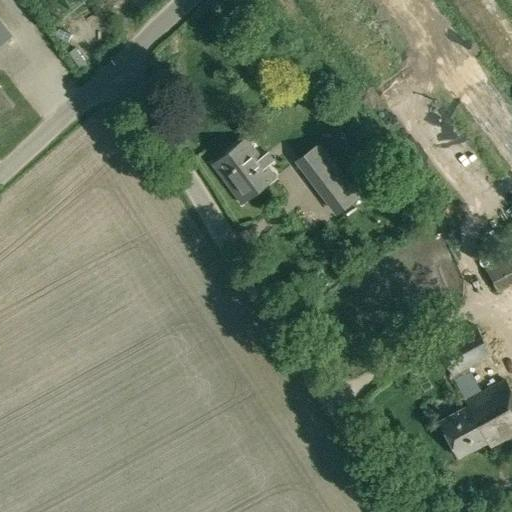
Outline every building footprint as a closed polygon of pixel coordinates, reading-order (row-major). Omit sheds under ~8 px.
[(90,17),(70,48),(94,63),(107,43),(98,38),(105,26),(90,17)] [(0,40),(9,33),(0,22),(0,40)] [(387,91),(408,76),(371,28),(351,43),(387,91)] [(212,163),(242,202),(276,175),(267,165),(274,159),(268,151),(261,156),(246,137),(212,163)] [(304,171),(327,153),(319,142),(296,160),(304,171)] [(344,175),(320,193),(337,214),(360,196),(344,175)] [(511,251),(485,265),(498,291),(511,283),(511,251)] [(439,420),(458,456),(488,441),(490,445),(511,433),(511,390),(506,379),(480,392),(467,366),(492,354),(477,325),(437,345),(468,406),(439,420)]
